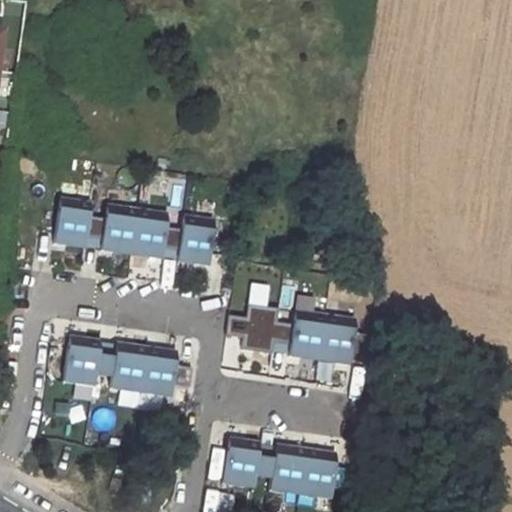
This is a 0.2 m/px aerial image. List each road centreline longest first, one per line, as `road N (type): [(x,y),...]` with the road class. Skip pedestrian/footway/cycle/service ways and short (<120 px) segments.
road 1 (residential): [(0,461),(18,433),(40,289),(212,317),(203,392)]
road 2 (residential): [(203,392),(347,414)]
road 3 (residential): [(203,392),(189,511)]
